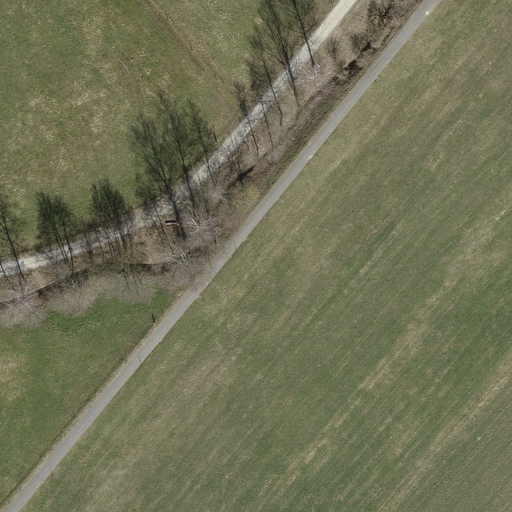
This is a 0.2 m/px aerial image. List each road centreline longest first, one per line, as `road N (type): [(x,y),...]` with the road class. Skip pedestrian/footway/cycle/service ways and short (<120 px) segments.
road 1 (track): [(15,511),(436,0)]
road 2 (track): [(0,274),(68,256),(193,188),(349,0)]
